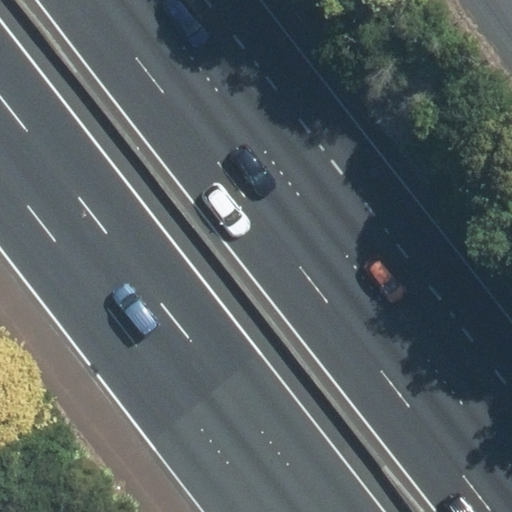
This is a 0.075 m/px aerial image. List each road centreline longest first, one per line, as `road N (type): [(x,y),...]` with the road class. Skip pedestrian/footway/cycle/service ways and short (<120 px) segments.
road 1 (motorway): [(115,0),(511,482)]
road 2 (motorway): [(336,511),(0,85)]
